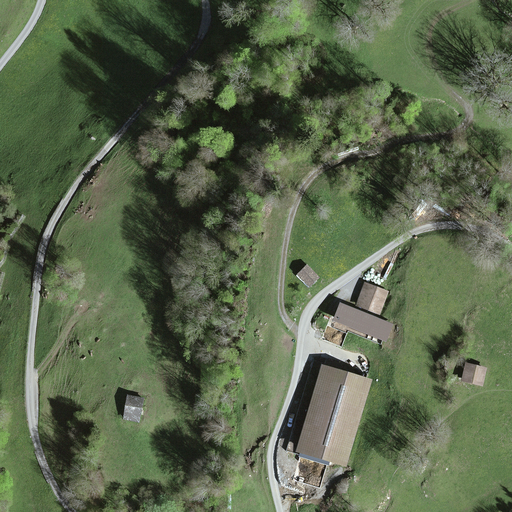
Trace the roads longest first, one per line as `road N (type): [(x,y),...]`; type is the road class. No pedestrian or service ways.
road 1 (unclassified): [(205,0),(201,34),(79,180),(42,254),(32,428),(49,476),(74,511)]
road 2 (track): [(301,332),(280,297),(296,204),(323,170),(454,132),(467,108),(434,70),(427,27),(474,0)]
road 3 (unclassified): [(280,511),(272,443),(313,303),(430,227),(468,226),(511,245)]
